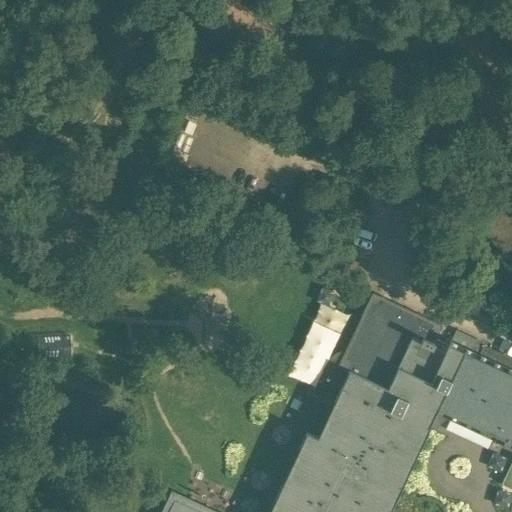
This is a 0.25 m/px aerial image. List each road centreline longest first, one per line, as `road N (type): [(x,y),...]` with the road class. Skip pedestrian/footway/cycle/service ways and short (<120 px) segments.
road 1 (track): [(129,31),(70,223),(58,314),(0,313)]
road 2 (track): [(129,31),(319,117),(367,189)]
